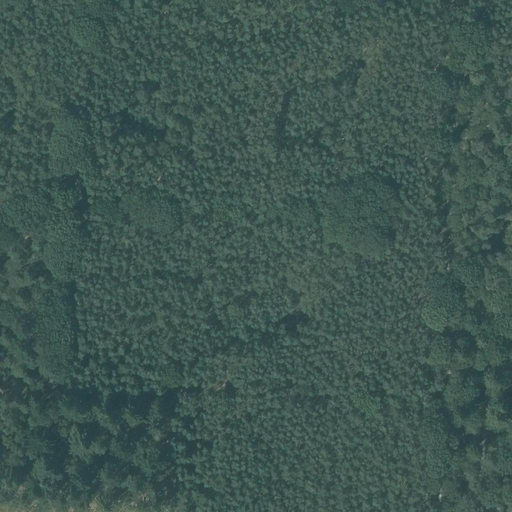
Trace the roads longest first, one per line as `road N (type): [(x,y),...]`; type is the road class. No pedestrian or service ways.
road 1 (track): [(74,196),(62,205),(57,377),(67,388),(448,397)]
road 2 (track): [(443,511),(464,0)]
road 3 (unknown): [(469,511),(484,0)]
road 4 (track): [(74,196),(84,0)]
road 5 (track): [(162,511),(167,388)]
